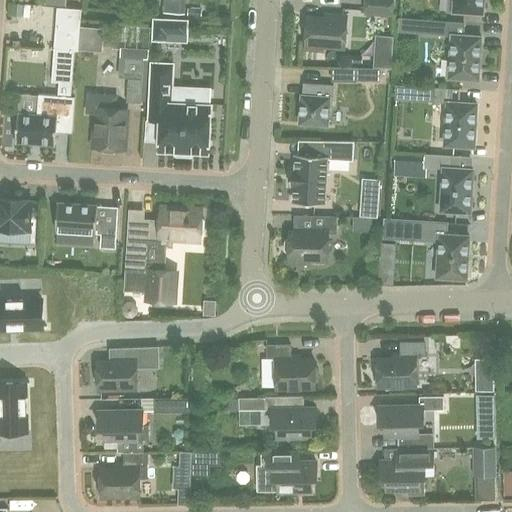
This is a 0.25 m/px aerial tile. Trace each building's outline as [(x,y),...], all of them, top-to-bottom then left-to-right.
[(162,0),(162,11),(177,12),(177,0),(162,0)] [(393,16),(393,0),(364,0),(364,14),(393,16)] [(454,0),(453,11),(483,13),(483,0),(454,0)] [(11,4),(10,15),(23,16),(23,5),(11,4)] [(55,44),(79,46),(81,8),(57,6),(55,44)] [(308,23),(303,27),(303,35),(306,39),(306,45),(344,48),(346,17),(332,15),(331,19),(308,17),(308,23)] [(153,18),(152,41),(168,42),(187,43),(188,20),(169,19),(153,18)] [(479,80),(481,36),(457,35),(457,23),(439,22),(439,34),(452,35),(449,78),(479,80)] [(39,94),(37,114),(18,113),(16,141),(55,144),(56,131),(72,132),(75,96),(71,96),(74,50),(79,50),(79,46),(55,44),(53,63),(52,81),(59,82),(58,95),(39,94)] [(374,55),(373,67),(392,68),(392,56),(374,55)] [(144,59),(124,58),(123,74),(142,75),(144,59)] [(160,121),(160,142),(159,151),(174,151),(177,156),(190,156),(193,152),(208,153),(210,105),(211,89),(182,88),(181,104),(171,103),(172,87),(173,64),(152,63),(149,120),(160,121)] [(356,67),(332,67),(332,80),(356,80),(356,67)] [(142,79),(128,78),(126,102),(140,103),(142,79)] [(332,107),(333,85),(320,84),(319,96),(302,95),(300,123),(328,125),(329,106),(332,107)] [(415,100),(416,87),(396,86),(395,99),(415,100)] [(434,102),(447,102),(445,145),(474,147),(477,104),(452,102),(453,89),(435,88),(434,102)] [(126,109),(98,107),(95,147),(101,147),(105,151),(113,152),(117,149),(123,149),(126,109)] [(13,146),(13,127),(1,127),(1,146),(13,146)] [(318,155),(298,154),(296,154),(295,171),(291,171),(290,184),(294,185),(293,202),(325,204),(328,157),(352,159),(353,141),(319,140),(318,155)] [(396,155),(394,175),(405,176),(407,155),(396,155)] [(473,169),(450,168),(451,156),(426,155),(425,167),(443,168),(441,211),(470,212),(473,169)] [(0,242),(30,244),(31,230),(31,220),(32,201),(0,198),(0,242)] [(58,202),(56,231),(57,231),(57,244),(93,246),(94,233),(96,233),(97,220),(97,206),(97,205),(58,202)] [(171,237),(200,239),(200,233),(204,229),(204,220),(201,217),(201,211),(161,208),(161,222),(142,220),(141,231),(129,231),(128,260),(147,262),(148,244),(165,245),(171,245),(171,237)] [(328,229),(337,229),(337,216),(313,216),(313,232),(290,231),(290,237),(286,241),(285,249),(289,253),(289,259),(327,260),(328,229)] [(384,218),(383,238),(399,239),(420,240),(439,241),(438,259),(437,277),(446,278),(466,279),(469,236),(447,234),(448,222),(421,220),(387,218),(384,218)] [(97,220),(96,233),(102,234),(101,247),(115,247),(116,225),(116,221),(97,220)] [(164,262),(147,262),(128,260),(127,272),(127,273),(126,289),(145,290),(145,286),(150,286),(150,300),(153,300),(156,304),(165,304),(169,301),(172,301),(174,271),(163,270),(164,262)] [(0,328),(18,328),(42,327),(42,299),(0,300),(0,328)] [(124,306),(123,312),(126,316),(132,316),(137,312),(137,307),(133,302),(127,302),(124,306)] [(401,358),(378,358),(378,364),(374,368),(374,377),(378,381),(378,387),(416,386),(416,354),(425,354),(425,342),(401,342),(401,358)] [(291,344),(267,344),(267,357),(276,357),(277,388),(315,387),(315,382),(319,378),(318,369),(314,365),(314,359),(291,360),(291,344)] [(136,389),(136,358),(140,358),(140,347),(129,347),(129,358),(121,358),(121,362),(98,362),(98,368),(94,372),(94,380),(98,384),(98,390),(136,389)] [(476,374),(477,391),(493,391),(492,374),(476,374)] [(0,431),(26,431),(25,383),(0,383),(0,431)] [(476,395),(476,438),(494,438),(494,394),(476,395)] [(419,397),(419,406),(379,406),(379,423),(384,423),(384,435),(417,435),(417,423),(423,423),(422,409),(443,409),(443,396),(419,397)] [(266,409),(266,397),(239,398),(239,410),(266,409)] [(155,399),(155,413),(185,413),(185,399),(155,399)] [(316,408),(272,408),(272,425),(278,425),(278,437),(311,437),(311,424),(316,424),(316,408)] [(99,411),(99,428),(104,428),(104,440),(105,440),(105,446),(118,446),(118,452),(124,452),(143,452),(143,440),(149,440),(149,426),(143,426),(142,411),(99,411)] [(475,476),(495,476),(494,446),(474,447),(475,476)] [(433,447),(402,448),(403,460),(381,461),(381,477),(387,477),(387,489),(407,489),(408,494),(425,494),(425,461),(433,461),(433,447)] [(316,461),(294,462),(294,450),(261,450),(262,464),(257,464),(257,491),(311,490),(311,478),(317,478),(316,461)] [(179,451),(179,466),(191,466),(192,451),(179,451)] [(97,478),(97,487),(101,491),(101,497),(139,496),(139,465),(148,465),(148,452),(143,452),(124,452),(124,468),(101,469),(101,474),(97,478)] [(511,492),(511,469),(502,470),(503,494),(511,492)] [(190,505),(190,489),(178,489),(177,505),(190,505)]
